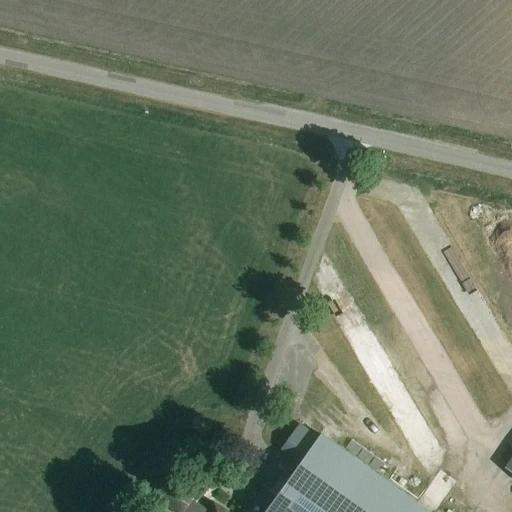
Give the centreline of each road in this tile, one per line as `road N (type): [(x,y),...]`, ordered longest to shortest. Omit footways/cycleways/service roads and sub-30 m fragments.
road 1 (unclassified): [(511,171),(0,54)]
road 2 (unknown): [(351,134),(333,201),(511,505)]
road 3 (unknown): [(333,201),(251,448)]
